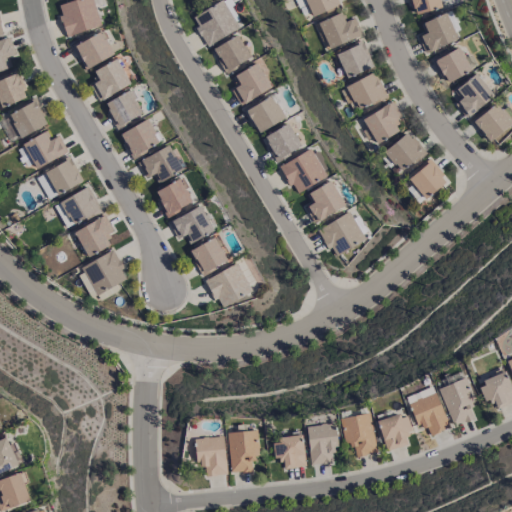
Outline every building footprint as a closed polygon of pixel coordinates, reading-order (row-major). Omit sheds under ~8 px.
[(101,26),(93,0),(76,0),(58,5),(61,15),(59,15),(65,36),(101,26)] [(335,8),(332,0),(304,0),(309,16),(335,8)] [(408,0),(413,15),(442,7),(439,0),(408,0)] [(238,29),(224,1),(193,17),(198,27),(196,28),(205,46),(238,29)] [(344,22),(340,13),(318,22),(329,49),(358,36),(351,19),(344,22)] [(457,40),(447,13),(420,23),(424,34),(419,36),(425,52),(457,40)] [(114,54),(101,31),(72,47),(84,70),(114,54)] [(211,48),(223,73),(250,61),(238,36),(211,48)] [(372,68),(363,43),(335,52),(344,78),(372,68)] [(471,71),(458,47),(432,60),(444,84),(471,71)] [(90,71),(102,98),(129,86),(117,59),(90,71)] [(270,90),(258,63),(229,77),(234,87),(231,88),(238,105),(270,90)] [(383,97),(372,73),(340,88),(346,103),(353,100),(357,109),(383,97)] [(459,101),(455,105),(467,118),(493,94),(474,73),(452,93),(459,101)] [(0,106),(25,99),(17,74),(0,79),(0,106)] [(103,105),(115,128),(142,114),(129,90),(103,105)] [(257,134),(284,118),(271,95),(244,110),(257,134)] [(19,138),(46,125),(35,100),(8,113),(19,138)] [(399,118),(389,102),(361,119),(376,144),(398,131),(393,123),(399,118)] [(486,143),(511,124),(511,122),(497,102),(471,121),(486,143)] [(119,132),(130,157),(158,145),(148,120),(119,132)] [(301,146),(287,123),(261,139),(275,162),(301,146)] [(22,144),(36,169),(66,152),(57,136),(49,140),(44,131),(22,144)] [(400,172),(423,153),(406,133),(383,151),(400,172)] [(136,162),(145,179),(153,174),(158,183),(181,170),(168,145),(136,162)] [(279,166),(295,194),(328,175),(312,147),(279,166)] [(47,199),(81,183),(71,159),(36,175),(47,199)] [(446,180),(429,160),(407,180),(425,200),(446,180)] [(166,216),(191,203),(179,179),(153,192),(166,216)] [(344,206),(331,180),(305,194),(311,205),(305,208),(313,223),(344,206)] [(71,224),(98,211),(86,188),(60,201),(71,224)] [(191,242),(213,231),(200,206),(168,223),(177,239),(187,234),(191,242)] [(332,256),(364,240),(350,212),(318,228),(332,256)] [(109,233),(102,218),(74,230),(85,257),(109,246),(105,235),(109,233)] [(189,249),(200,274),(227,262),(217,237),(189,249)] [(127,279),(112,251),(81,268),(99,301),(111,295),(108,289),(127,279)] [(219,309),(251,292),(236,263),(204,280),(219,309)] [(486,404),(493,401),(497,409),(511,402),(511,388),(504,371),(476,383),(486,404)] [(478,416),(464,378),(438,388),(453,426),(478,416)] [(449,427),(435,393),(408,404),(418,429),(425,425),(430,436),(449,427)] [(376,453),(370,413),(340,418),(344,444),(351,443),(353,457),(376,453)] [(407,414),(377,419),(383,450),(409,445),(406,431),(410,431),(407,414)] [(305,426),(310,466),(331,463),(330,453),(338,452),(334,422),(305,426)] [(227,432),(229,473),(251,472),(251,458),(258,458),(257,431),(227,432)] [(306,466),(301,434),(271,439),(275,461),(281,460),(283,469),(306,466)] [(226,474),(222,436),(194,439),(196,467),(203,466),(205,477),(226,474)] [(0,479),(0,510),(29,502),(20,474),(0,479)]
